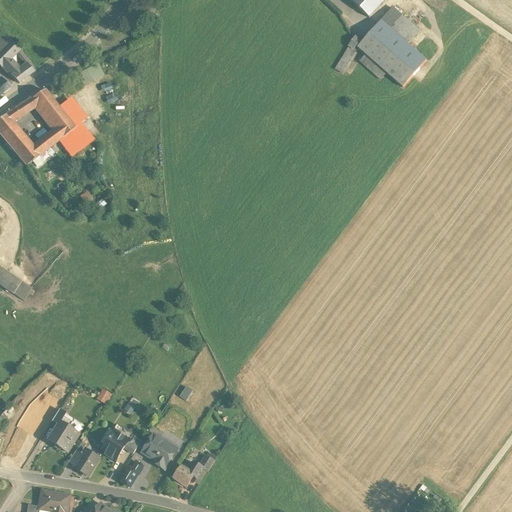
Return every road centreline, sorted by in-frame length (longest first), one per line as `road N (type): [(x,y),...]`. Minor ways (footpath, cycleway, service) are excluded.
road 1 (residential): [(202,511),(28,476)]
road 2 (tertiary): [(122,0),(67,60),(0,108)]
